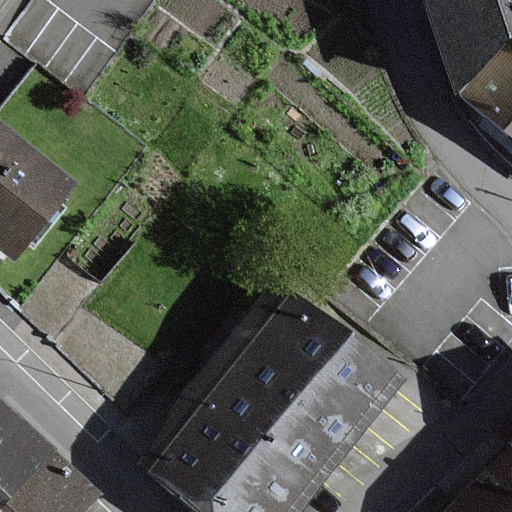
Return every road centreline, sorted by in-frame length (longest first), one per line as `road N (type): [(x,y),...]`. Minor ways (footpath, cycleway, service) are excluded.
road 1 (residential): [(385,0),(426,115),(449,151),(511,203)]
road 2 (residential): [(0,373),(152,511)]
road 3 (residential): [(373,511),(511,382)]
